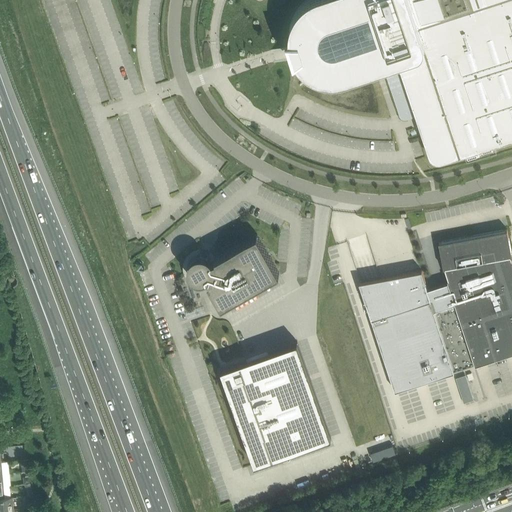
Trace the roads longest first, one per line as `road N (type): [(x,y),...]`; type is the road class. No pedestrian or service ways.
road 1 (unclassified): [(176,0),(173,42),(193,106),(267,171),(345,197),(395,201),(505,176)]
road 2 (motorway): [(155,511),(0,92)]
road 3 (motorway): [(0,170),(128,511)]
road 4 (track): [(380,72),(327,84),(296,70),(283,41),(295,0)]
